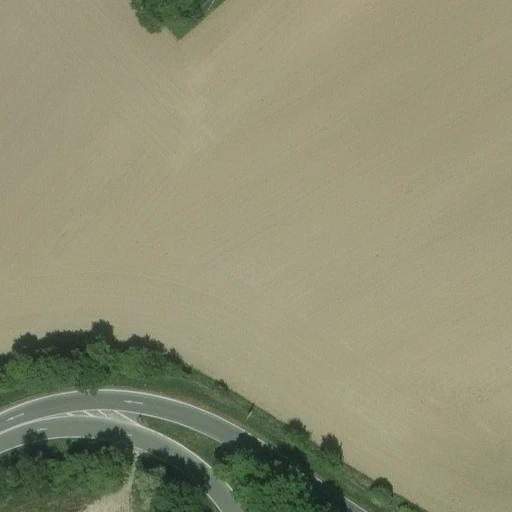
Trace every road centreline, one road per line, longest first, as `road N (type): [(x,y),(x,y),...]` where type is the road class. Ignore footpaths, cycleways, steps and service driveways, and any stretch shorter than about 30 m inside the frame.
road 1 (trunk): [(349,511),(241,437),(183,410),(76,397),(0,420)]
road 2 (trunk): [(0,442),(76,425),(123,429),(201,469),(237,511)]
